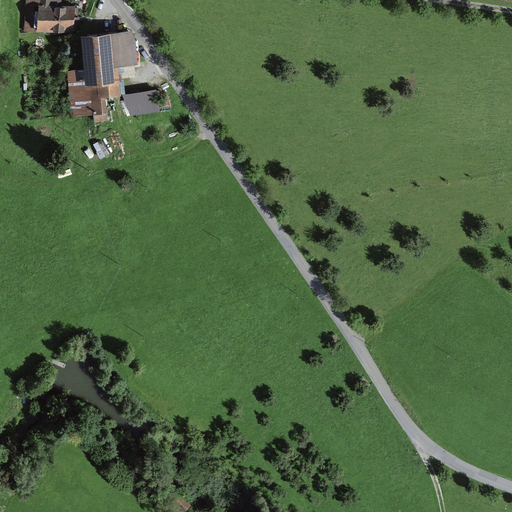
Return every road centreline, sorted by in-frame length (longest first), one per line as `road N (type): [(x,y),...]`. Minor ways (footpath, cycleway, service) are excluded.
road 1 (unclassified): [(511,487),(422,442),(118,0)]
road 2 (track): [(110,98),(138,155),(181,150),(210,131)]
